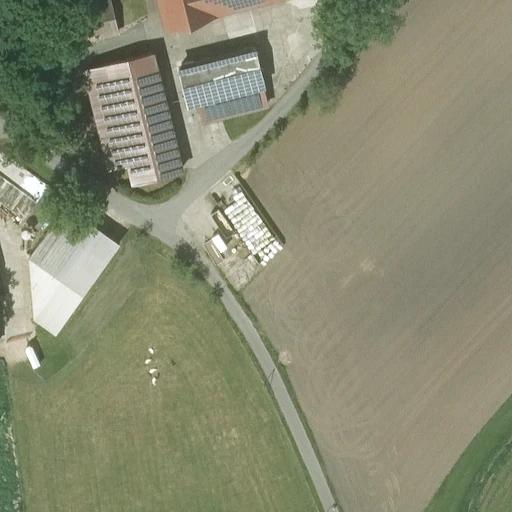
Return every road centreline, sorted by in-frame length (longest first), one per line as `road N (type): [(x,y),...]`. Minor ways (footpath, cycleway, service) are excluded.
road 1 (track): [(160,233),(239,317),(325,511)]
road 2 (unclassified): [(0,113),(160,233)]
